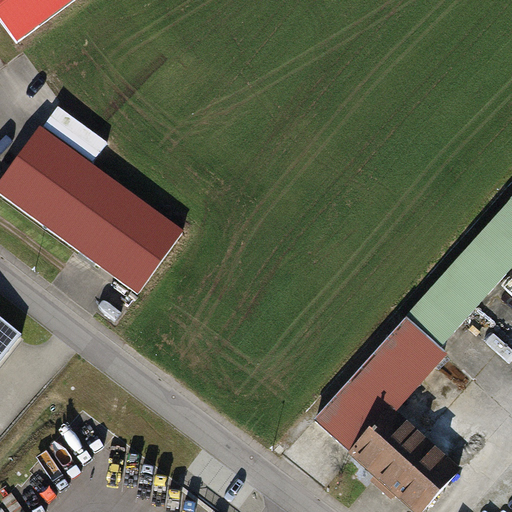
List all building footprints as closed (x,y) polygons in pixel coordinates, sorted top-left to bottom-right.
[(0,0),(0,3),(28,41),(83,0),(0,0)] [(180,235),(31,129),(0,172),(0,204),(134,300),(180,235)] [(511,213),(505,207),(406,319),(435,344),(511,256),(511,213)] [(0,319),(0,365),(22,337),(0,319)] [(406,319),(315,423),(416,511),(419,511),(458,469),(390,410),(442,351),(435,344),(406,319)]
